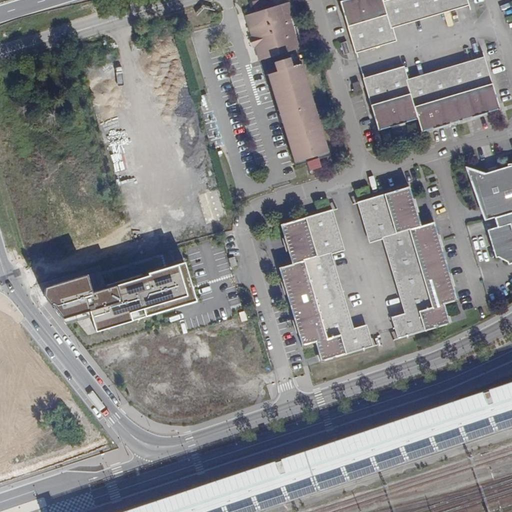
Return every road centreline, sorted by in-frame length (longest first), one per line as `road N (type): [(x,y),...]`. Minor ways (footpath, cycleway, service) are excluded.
road 1 (tertiary): [(511,322),(427,362),(184,443)]
road 2 (tertiary): [(124,428),(5,273)]
road 3 (residential): [(0,56),(174,0)]
road 4 (unknown): [(333,63),(497,16)]
road 5 (unknown): [(339,183),(384,334)]
road 6 (unknown): [(435,154),(476,295)]
